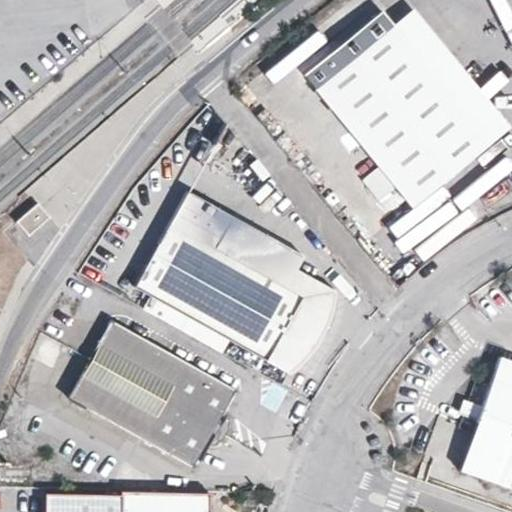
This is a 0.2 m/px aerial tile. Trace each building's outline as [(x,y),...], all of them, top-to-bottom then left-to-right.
[(509,124),(411,6),(392,22),(490,140),(509,124)] [(412,203),(490,140),(392,22),(380,7),(302,71),(412,203)] [(271,251),(261,269),(217,245),(236,212),(191,187),(136,283),(153,293),(167,301),(270,359),(282,337),(301,348),(336,288),(271,251)] [(16,219),(28,233),(51,216),(40,202),(16,219)] [(159,315),(167,301),(153,293),(145,307),(159,315)] [(90,358),(69,397),(198,466),(210,444),(223,440),(230,426),(225,414),(238,388),(110,319),(90,358)] [(459,472),(511,491),(511,363),(500,359),(459,472)] [(119,491),(117,494),(43,492),(42,511),(205,511),(206,493),(119,491)]
